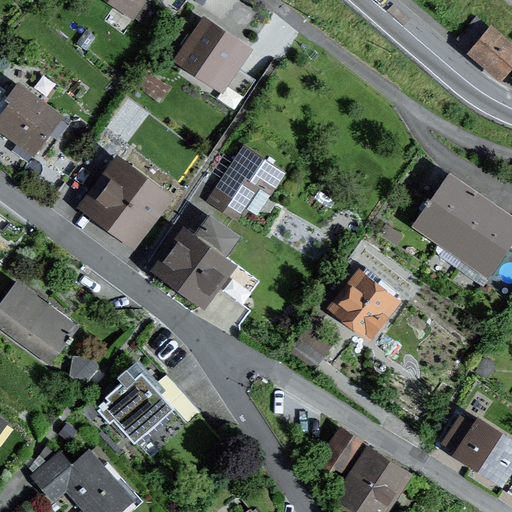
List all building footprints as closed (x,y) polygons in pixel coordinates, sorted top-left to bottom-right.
[(103,0),(134,21),(135,19),(146,26),(156,11),(146,4),(147,1),(145,0),(103,0)] [(197,0),(234,18),(243,0),(197,0)] [(253,50),(203,17),(173,63),(220,93),(216,99),(232,109),(253,77),(241,69),(253,50)] [(511,76),(511,43),(494,28),(492,30),(478,18),(458,42),(473,54),(469,58),(503,87),(511,76)] [(61,117),(17,85),(7,98),(12,101),(0,116),(0,127),(18,141),(20,139),(34,149),(32,151),(34,152),(61,117)] [(286,172),(243,144),(206,201),(241,224),(250,211),(258,216),(286,172)] [(134,251),(174,198),(117,156),(77,208),(134,251)] [(475,191),(449,174),(411,229),(437,246),(475,191)] [(500,208),(475,191),(437,246),(463,263),(500,208)] [(511,246),(511,216),(500,208),(463,263),(488,281),(511,246)] [(261,280),(227,256),(241,237),(209,214),(196,233),(189,228),(187,231),(183,227),(151,272),(205,311),(221,289),(243,305),(261,280)] [(396,245),(402,235),(384,223),(378,233),(396,245)] [(364,260),(375,246),(364,238),(353,252),(364,260)] [(402,302),(358,269),(327,311),(370,343),(402,302)] [(79,324),(20,281),(0,307),(0,327),(50,363),(79,324)] [(297,355),(317,369),(334,344),(306,325),(292,346),(300,351),(297,355)] [(483,358),(474,373),(487,380),(496,365),(483,358)] [(135,442),(179,409),(148,369),(139,376),(133,367),(120,376),(127,384),(110,397),(114,403),(102,412),(111,424),(118,419),(135,442)] [(451,418),(455,410),(446,405),(442,413),(451,418)] [(0,440),(13,423),(0,413),(0,440)] [(511,468),(511,442),(477,421),(475,425),(461,416),(444,442),(505,480),(511,468)] [(365,443),(340,426),(319,459),(344,475),(365,443)] [(389,511),(413,476),(367,446),(333,499),(353,511),(389,511)] [(65,450),(33,477),(58,506),(72,494),(87,511),(131,511),(141,503),(96,450),(78,465),(65,450)]
